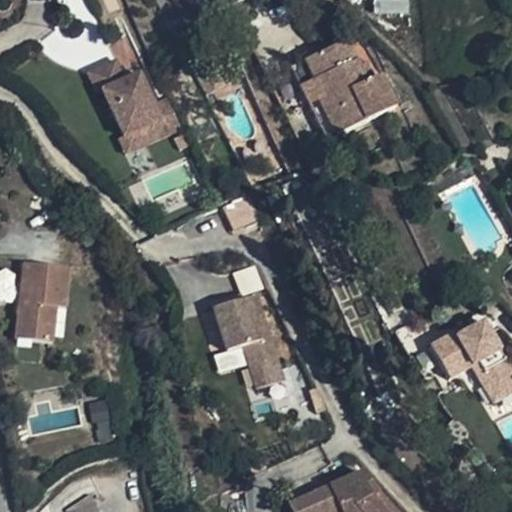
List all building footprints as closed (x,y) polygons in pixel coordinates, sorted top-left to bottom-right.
[(117,6),(115,0),(93,0),(97,12),(117,6)] [(408,11),(407,0),(378,0),(379,12),(408,11)] [(344,41),(304,61),(323,99),(316,102),(334,138),(395,107),(380,76),(365,83),(344,41)] [(304,61),(288,69),(326,141),(334,138),(316,102),(323,99),(304,61)] [(117,68),(88,81),(98,102),(110,96),(132,142),(142,137),(150,152),(184,135),(173,113),(160,120),(141,81),(126,88),(117,68)] [(129,161),(150,152),(142,137),(132,142),(110,96),(103,99),(125,145),(122,147),(129,161)] [(169,105),(156,112),(160,120),(173,113),(169,105)] [(479,113),(457,120),(465,145),(487,137),(479,113)] [(263,150),(249,157),(255,170),(259,168),(269,163),(263,150)] [(223,206),(234,230),(255,221),(245,197),(223,206)] [(263,223),(236,231),(245,251),(271,239),(263,223)] [(31,330),(21,330),(20,368),(57,367),(57,331),(67,331),(67,292),(31,291),(31,330)] [(22,291),(21,330),(31,330),(31,291),(22,291)] [(265,332),(259,311),(225,320),(236,361),(250,357),(256,378),(282,371),(271,331),(265,332)] [(511,398),(511,390),(478,329),(451,344),(449,340),(425,354),(445,390),(467,378),(487,412),(511,398)] [(382,500),(365,483),(352,489),(356,498),(348,502),(344,493),(303,511),(380,511),(375,506),(382,500)] [(352,489),(344,493),(348,502),(356,498),(352,489)] [(66,511),(99,511),(95,497),(65,505),(66,511)] [(393,511),(382,500),(375,506),(380,511),(393,511)]
